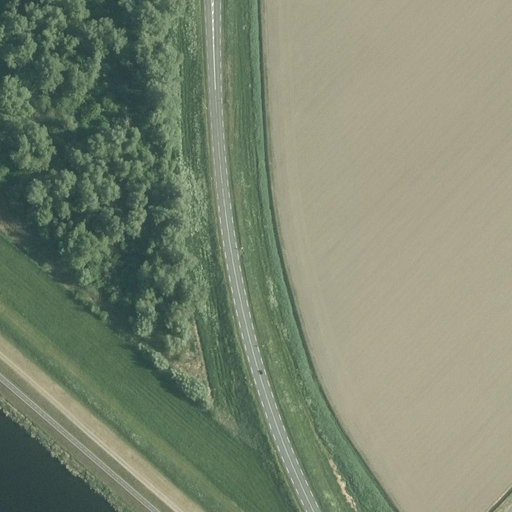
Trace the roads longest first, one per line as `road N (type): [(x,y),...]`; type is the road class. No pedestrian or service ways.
road 1 (secondary): [(311,511),(272,414),(232,257),(212,0)]
road 2 (track): [(0,355),(179,511)]
